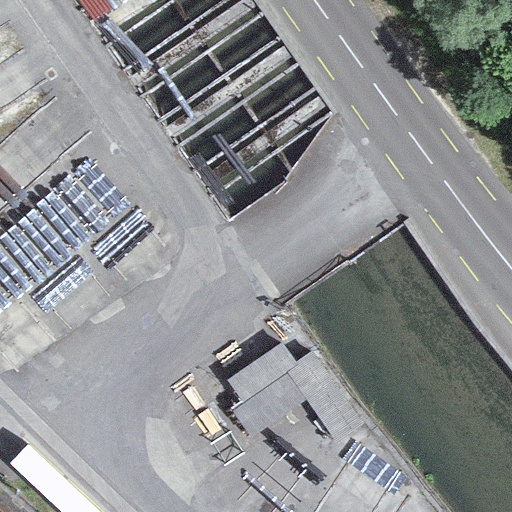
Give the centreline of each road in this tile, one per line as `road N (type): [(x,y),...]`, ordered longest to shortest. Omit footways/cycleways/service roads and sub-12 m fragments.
road 1 (track): [(56,407),(415,142)]
road 2 (primary): [(315,0),(511,267)]
road 3 (track): [(56,407),(167,511)]
